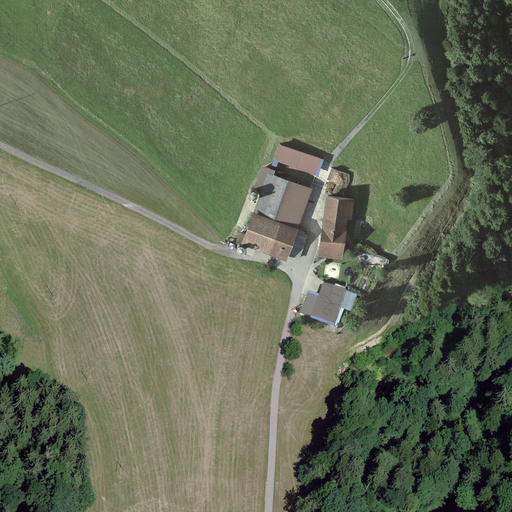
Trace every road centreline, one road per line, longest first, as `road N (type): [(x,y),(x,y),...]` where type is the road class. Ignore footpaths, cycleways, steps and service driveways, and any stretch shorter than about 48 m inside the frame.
road 1 (track): [(299,272),(218,248),(0,142)]
road 2 (unclassified): [(307,234),(278,364),(268,511)]
road 3 (track): [(385,0),(403,19),(411,45),(404,67),(326,166),(307,234)]
